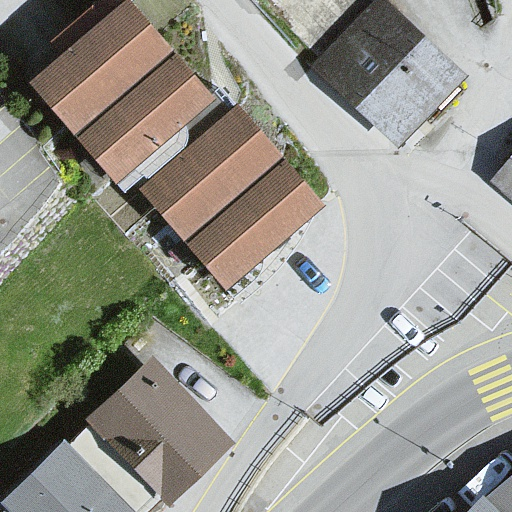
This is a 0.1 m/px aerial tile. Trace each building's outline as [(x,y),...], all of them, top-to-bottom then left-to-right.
[(254,92),(173,0),(145,0),(64,71),(156,177),(254,92)] [(476,71),(400,0),(363,0),(316,50),(411,139),(476,71)] [(355,200),(258,95),(163,182),(261,287),(355,200)] [(175,352),(106,418),(187,501),(255,435),(175,352)] [(172,511),(181,504),(99,417),(17,494),(34,511),(172,511)] [(511,511),(511,489),(488,511),(511,511)]
